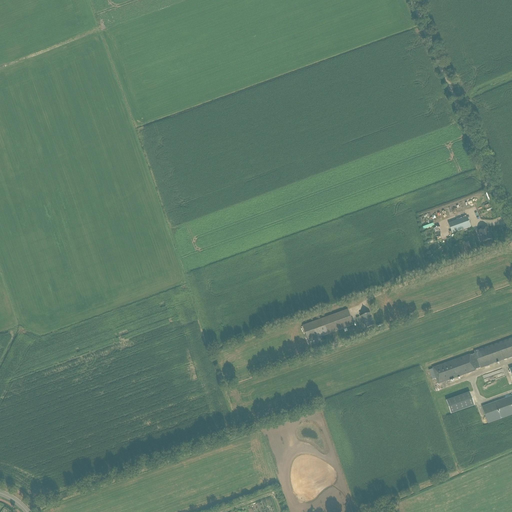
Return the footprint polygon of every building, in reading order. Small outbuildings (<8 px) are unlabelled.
[(448,224),(452,234),(463,230),(466,229),(471,227),(467,217),(462,218),(448,224)] [(477,231),(479,235),(480,235),(482,242),(491,239),(489,234),(490,234),(488,227),(477,231)] [(302,326),(308,341),(309,345),(320,341),(319,337),(353,325),(347,310),(302,326)] [(360,317),(362,321),(363,320),(366,328),(374,325),(370,313),(360,317)] [(432,369),(429,370),(432,380),(436,379),(438,385),(476,371),(475,370),(480,368),(511,356),(511,338),(474,352),(475,354),(470,355),(470,354),(432,368),(432,369)] [(446,401),(451,414),(474,406),(469,392),(446,401)] [(511,396),(481,407),(488,424),(511,415),(511,396)]
